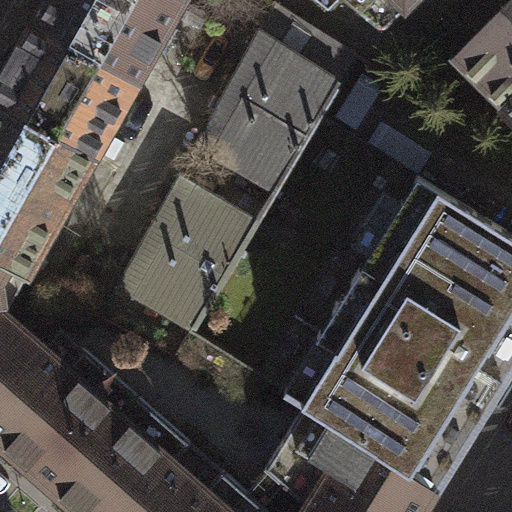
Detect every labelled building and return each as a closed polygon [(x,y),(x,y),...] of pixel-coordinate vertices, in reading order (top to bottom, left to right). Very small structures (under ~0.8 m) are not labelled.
[(42,0),(32,18),(133,75),(178,0),(42,0)] [(352,0),(380,22),(403,0),(352,0)] [(511,0),(507,0),(455,53),(505,103),(500,108),(511,118),(511,0)] [(352,51),(275,5),(196,138),(273,184),(352,51)] [(98,138),(133,75),(32,18),(0,74),(0,101),(90,152),(98,138)] [(90,152),(0,101),(0,258),(8,263),(22,272),(90,152)] [(280,387),(304,404),(431,484),(511,357),(511,233),(414,170),(280,387)] [(252,219),(180,177),(117,283),(189,325),(252,219)] [(0,343),(19,322),(3,308),(0,296),(0,276),(8,263),(0,258),(0,343)] [(67,365),(19,322),(0,343),(0,440),(49,484),(134,389),(85,345),(67,365)] [(188,436),(134,389),(49,484),(81,511),(245,511),(257,498),(219,466),(203,485),(170,457),(188,436)] [(316,482),(295,511),(414,511),(431,484),(304,404),(265,460),(285,482),(291,469),(316,482)] [(273,511),(257,498),(245,511),(273,511)]
